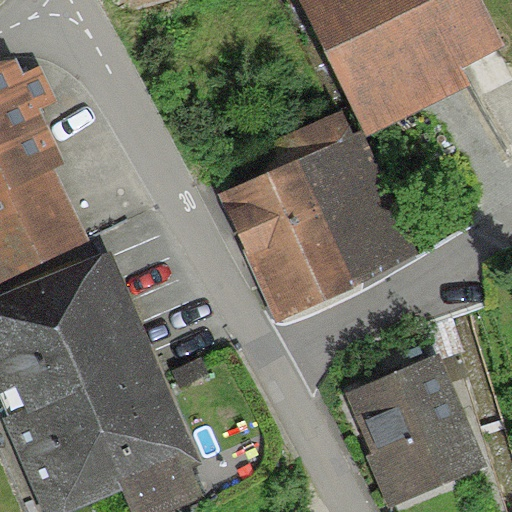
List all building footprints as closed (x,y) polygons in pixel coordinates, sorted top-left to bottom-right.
[(478,0),(309,0),(297,7),(364,140),(366,146),(472,91),(464,77),(505,55),(478,0)] [(0,292),(92,253),(58,174),(66,171),(62,162),(41,112),(57,105),(41,69),(24,77),(19,63),(0,71),(0,292)] [(343,116),(274,147),(284,170),(269,177),(221,199),(280,327),(420,262),(366,146),(364,140),(356,144),(343,116)] [(111,254),(0,300),(0,402),(19,394),(23,404),(152,350),(131,301),(111,254)] [(152,350),(23,404),(27,412),(5,422),(43,511),(85,511),(125,495),(131,511),(174,511),(203,500),(195,480),(191,471),(201,467),(152,350)] [(389,382),(347,398),(371,460),(368,461),(388,511),(394,511),(489,476),(445,360),(389,382)]
